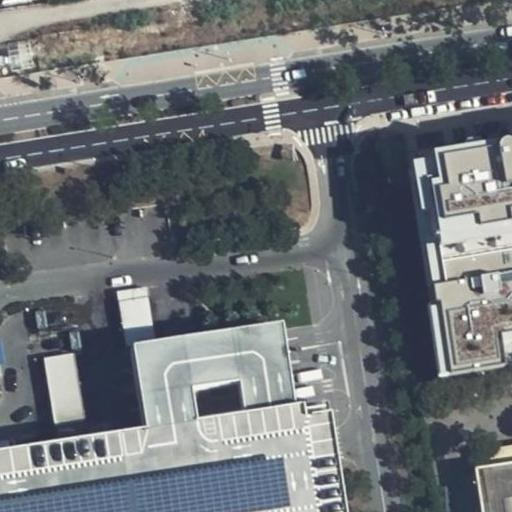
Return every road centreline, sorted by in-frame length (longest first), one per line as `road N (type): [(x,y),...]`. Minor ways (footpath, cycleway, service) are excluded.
road 1 (secondary): [(0,160),(511,78)]
road 2 (secondary): [(511,39),(0,121)]
road 3 (unknown): [(511,411),(457,431),(449,449),(457,511)]
